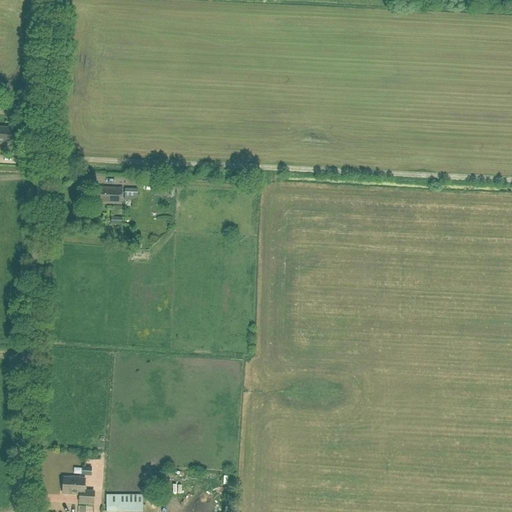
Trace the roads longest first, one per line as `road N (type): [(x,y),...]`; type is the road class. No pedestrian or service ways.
road 1 (unclassified): [(19,511),(52,0)]
road 2 (track): [(42,157),(511,178)]
